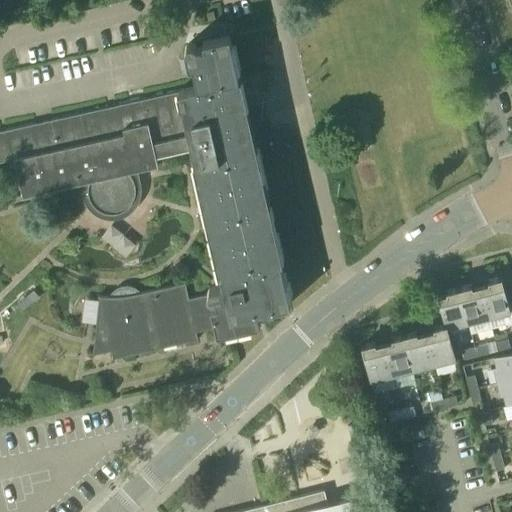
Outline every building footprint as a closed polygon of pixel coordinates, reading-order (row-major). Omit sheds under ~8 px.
[(411,0),(393,0),(297,20),(312,97),(378,83),(382,101),(430,91),(411,0)] [(206,14),(208,21),(215,20),(214,12),(206,14)] [(185,50),(185,51),(189,68),(193,67),(197,86),(178,91),(179,92),(0,132),(0,162),(14,160),(23,197),(84,183),(89,183),(88,186),(88,189),(88,192),(88,194),(88,197),(89,200),(90,202),(92,204),(93,207),(95,209),(97,210),(100,212),(102,213),(105,214),(107,215),(110,215),(113,215),(116,215),(118,214),(121,213),(123,212),(126,211),(128,209),(130,207),(131,205),(133,202),(134,200),(135,197),(136,195),(136,192),(136,189),(135,186),(135,184),(134,181),(133,179),(131,176),(129,174),(133,172),(158,166),(156,156),(191,148),(195,164),(196,163),(221,275),(220,275),(223,285),(212,288),(210,288),(209,289),(208,290),(208,291),(207,292),(207,294),(207,295),(188,299),(185,285),(186,284),(186,283),(143,293),(136,294),(130,295),(124,296),(117,296),(111,296),(104,296),(98,296),(98,297),(105,298),(99,348),(110,345),(113,359),(198,339),(194,326),(213,322),(216,335),(260,325),(257,312),(290,304),(280,261),(279,261),(250,134),(259,132),(256,119),(260,118),(263,102),(244,107),(238,79),(239,78),(229,35),(203,41),(204,47),(197,48),(196,47),(196,46),(195,45),(194,44),(192,44),(191,43),(190,44),(188,44),(187,45),(186,46),(185,47),(185,48),(185,50)] [(488,280),(488,283),(480,285),(489,318),(511,312),(501,277),(488,280)] [(472,287),(471,284),(459,288),(468,323),(489,318),(480,285),(472,287)] [(459,288),(446,291),(447,294),(438,296),(439,299),(438,300),(445,324),(447,324),(448,328),(468,323),(459,288)] [(27,296),(32,302),(38,298),(32,291),(27,296)] [(433,327),(434,330),(425,332),(434,365),(456,359),(448,328),(447,324),(445,324),(433,327)] [(417,334),(417,332),(404,335),(413,370),(434,365),(425,332),(417,334)] [(416,383),(413,370),(404,335),(391,338),(392,341),(384,343),(392,376),(395,388),(416,383)] [(495,342),(495,344),(497,351),(510,347),(508,339),(495,342)] [(375,345),(375,342),(361,346),(370,381),(392,376),(384,343),(375,345)] [(489,353),(487,344),(474,347),(476,356),(489,353)] [(476,356),(474,347),(461,350),(464,359),(476,356)] [(511,353),(494,358),(496,368),(493,369),(497,383),(511,378),(511,353)] [(474,375),(465,377),(469,390),(478,388),(474,375)] [(511,378),(497,383),(500,397),(504,396),(506,406),(511,404),(511,378)] [(481,400),(478,388),(469,390),(472,402),(481,400)] [(455,396),(443,399),(445,408),(458,404),(455,396)] [(445,408),(443,399),(430,402),(432,411),(445,408)] [(415,415),(413,406),(401,409),(403,418),(415,415)] [(240,426),(246,434),(259,422),(270,434),(277,427),(260,408),(240,426)] [(401,409),(388,413),(390,422),(403,418),(401,409)] [(484,425),(493,423),(489,410),(481,413),(484,425)] [(206,461),(224,478),(249,451),(230,435),(206,461)] [(501,456),(498,443),(489,446),(492,458),(501,456)] [(501,456),(492,458),(495,471),(504,469),(501,456)] [(347,511),(347,502),(328,506),(324,491),(239,511),(347,511)]
